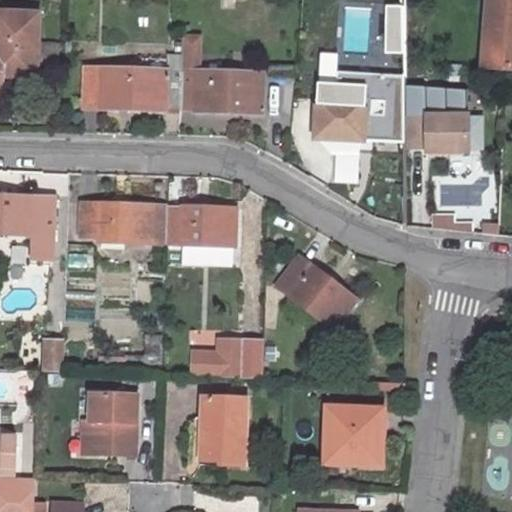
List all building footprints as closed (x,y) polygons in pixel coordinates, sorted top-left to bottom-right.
[(511,68),(511,0),(489,0),(484,67),(511,68)] [(404,49),(404,2),(385,2),(385,49),(404,49)] [(6,74),(37,75),(38,48),(39,15),(0,13),(0,99),(5,100),(6,74)] [(197,112),(263,115),(265,75),(200,72),(201,39),(185,38),(184,57),(183,109),(198,109),(197,112)] [(54,76),(55,48),(38,48),(37,75),(54,76)] [(102,109),(168,112),(168,108),(183,109),(184,57),(171,56),(170,71),(104,69),(102,109)] [(102,109),(104,69),(87,69),(86,108),(102,109)] [(403,142),(403,73),(332,74),(332,87),(313,87),(313,143),(403,142)] [(428,152),(469,152),(479,151),(484,146),(484,123),(479,117),(469,116),(404,117),(403,142),(404,148),(428,148),(428,152)] [(63,198),(39,197),(10,196),(9,203),(1,203),(1,196),(0,195),(0,234),(39,236),(38,260),(61,260),(63,198)] [(101,243),(169,245),(170,210),(155,209),(155,207),(126,206),(126,211),(117,211),(117,206),(84,205),(83,240),(101,240),(101,243)] [(170,210),(169,245),(185,246),(184,265),(234,267),(235,248),(237,248),(239,209),(210,208),(210,214),(202,214),(202,208),(185,207),(185,210),(170,210)] [(480,234),(495,236),(496,224),(480,224),(480,234)] [(278,287),(334,331),(358,301),(335,283),(332,287),(326,282),(328,278),(302,257),(278,287)] [(163,371),(164,336),(146,336),(146,357),(131,356),(131,369),(163,371)] [(65,373),(66,343),(46,342),(45,372),(65,373)] [(195,377),(265,379),(266,344),(222,342),(221,355),(195,354),(195,377)] [(92,421),(91,455),(138,456),(140,395),(93,393),(92,421)] [(247,466),(249,399),(204,397),(203,437),(213,437),(213,461),(226,462),(226,466),(247,466)] [(336,465),(382,467),(385,411),(332,409),(332,426),(331,440),(336,441),(336,465)] [(336,465),(336,441),(331,440),(332,426),(327,425),(325,464),(336,465)] [(3,433),(0,432),(0,476),(0,482),(0,497),(0,511),(34,511),(36,482),(17,482),(19,439),(3,439),(3,433)]
